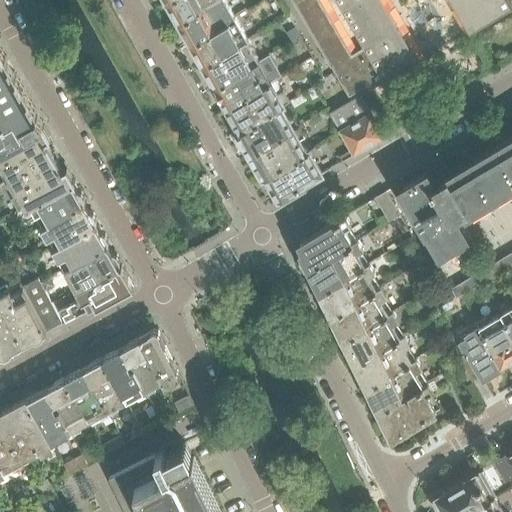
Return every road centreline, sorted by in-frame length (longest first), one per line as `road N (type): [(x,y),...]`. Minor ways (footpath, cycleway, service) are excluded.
road 1 (residential): [(0,9),(161,296)]
road 2 (residential): [(262,236),(511,87)]
road 3 (residential): [(385,484),(262,236)]
road 4 (residential): [(262,236),(133,0)]
road 5 (residential): [(161,296),(267,511)]
road 6 (residential): [(0,381),(161,296)]
road 7 (residential): [(385,484),(511,410)]
